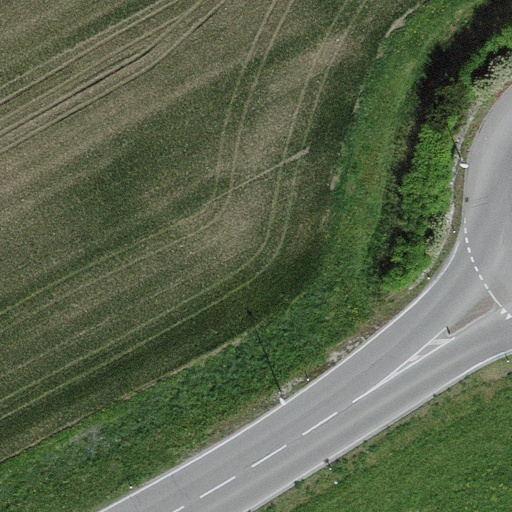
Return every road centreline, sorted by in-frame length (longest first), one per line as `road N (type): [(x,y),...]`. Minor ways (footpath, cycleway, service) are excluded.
road 1 (primary): [(160,511),(403,364)]
road 2 (primary): [(499,228),(403,364)]
